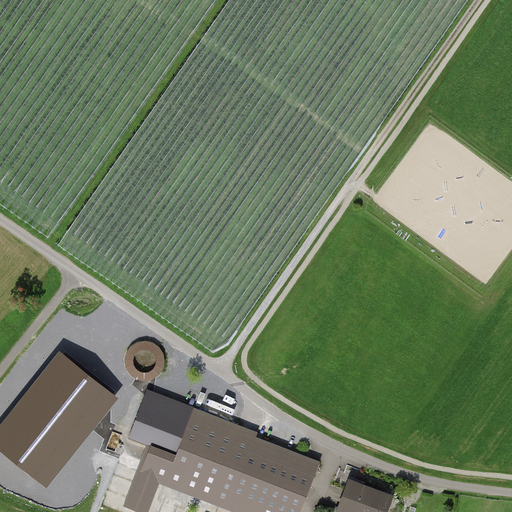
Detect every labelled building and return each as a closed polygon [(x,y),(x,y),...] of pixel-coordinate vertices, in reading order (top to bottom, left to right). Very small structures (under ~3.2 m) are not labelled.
[(186,200),(186,192),(13,195),(53,217),(62,235),(57,245),(82,258),(81,249),(88,249),(124,269),(124,268),(126,273),(175,299),(191,291),(191,297),(193,295),(193,299),(207,274),(197,279),(204,266),(196,266),(205,250),(199,250),(199,246),(193,246),(189,238),(194,236),(188,224),(193,214),(182,208),(186,200)] [(200,321),(219,333),(215,339),(226,346),(246,318),(242,315),(246,309),(240,305),(235,311),(221,301),(217,307),(212,304),(208,308),(213,311),(209,317),(205,314),(200,321)] [(146,382),(153,380),(159,376),(163,370),(165,363),(164,356),(161,350),(156,345),(149,342),(142,341),(135,343),(129,347),(125,353),(124,360),(124,367),(127,374),(133,379),(139,382),(146,382)] [(149,511),(159,485),(165,487),(230,510),(234,511),(304,511),(322,462),(257,439),(259,433),(194,410),(177,456),(147,445),(136,476),(124,508),(133,511),(149,511)] [(337,511),(389,511),(395,497),(350,480),(337,511)]
